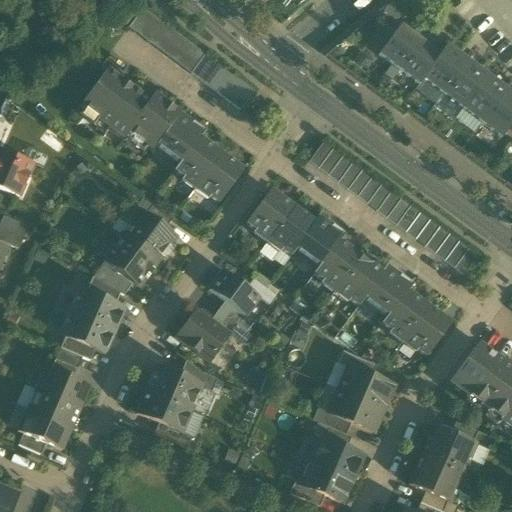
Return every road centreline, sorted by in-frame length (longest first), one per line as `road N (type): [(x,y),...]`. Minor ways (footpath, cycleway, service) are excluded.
road 1 (residential): [(71,495),(139,340),(316,100)]
road 2 (residential): [(511,272),(431,378),(367,511)]
road 3 (secondary): [(511,245),(316,100)]
